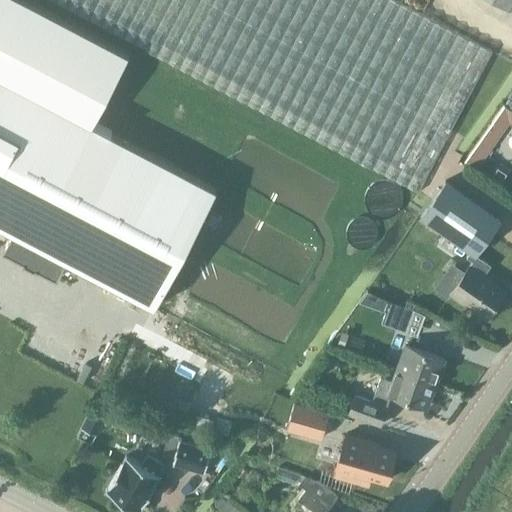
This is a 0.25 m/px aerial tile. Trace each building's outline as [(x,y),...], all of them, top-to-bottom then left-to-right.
[(0,0),(0,225),(13,232),(4,249),(3,250),(4,251),(23,261),(22,263),(24,264),(24,263),(34,268),(34,269),(36,270),(37,268),(56,278),(57,279),(58,277),(66,260),(155,307),(216,189),(110,133),(111,131),(92,121),(128,53),(26,0),(0,0)] [(54,0),(146,48),(146,50),(372,169),(373,168),(418,191),(492,51),(394,0),(54,0)] [(511,0),(489,0),(511,11),(511,0)] [(511,124),(511,109),(504,104),(492,123),(504,131),(509,123),(511,124)] [(492,123),(468,157),(480,165),(504,131),(492,123)] [(368,209),(373,214),(381,217),(389,216),(396,212),(401,206),(402,197),(399,190),(394,184),(386,181),(378,181),(371,185),(366,192),(365,201),(368,209)] [(450,291),(486,317),(505,291),(483,275),(490,265),(475,254),(500,219),(445,181),(420,217),(469,252),(466,256),(472,261),(464,271),(450,291)] [(349,242),(354,247),(361,249),(368,248),(374,244),(378,238),(379,231),(377,224),(372,219),(365,216),(357,217),(351,220),(347,227),(346,234),(349,242)] [(168,333),(182,312),(161,298),(147,319),(168,333)] [(411,308),(389,300),(386,310),(382,322),(406,331),(410,319),(407,318),(411,308)] [(406,348),(397,372),(436,386),(445,362),(406,348)] [(436,386),(397,372),(394,381),(381,376),(372,399),(355,393),(348,413),(381,425),(392,395),(429,408),(436,386)] [(173,407),(175,399),(161,395),(159,402),(169,405),(173,407)] [(173,407),(186,411),(188,403),(175,399),(173,407)] [(159,402),(152,423),(162,426),(165,416),(169,405),(159,402)] [(302,428),(301,433),(321,439),(329,411),(294,402),(288,424),(302,428)] [(211,433),(214,426),(213,426),(214,420),(192,413),(186,411),(173,407),(169,405),(165,416),(162,426),(186,433),(187,433),(202,438),(204,431),(211,433)] [(363,443),(364,438),(347,433),(346,437),(345,437),(334,474),(370,484),(372,476),(387,481),(396,452),(378,447),(363,443)] [(180,440),(173,463),(205,472),(211,449),(180,440)] [(107,489),(106,490),(140,510),(141,508),(160,475),(157,473),(163,463),(148,454),(142,464),(126,456),(107,489)] [(282,465),(301,471),(304,460),(286,454),(282,465)] [(247,471),(242,467),(237,474),(242,478),(247,471)] [(299,499),(307,505),(316,511),(326,511),(338,495),(316,480),(305,476),(300,483),(306,488),(299,499)] [(244,511),(221,496),(215,503),(225,511),(244,511)]
